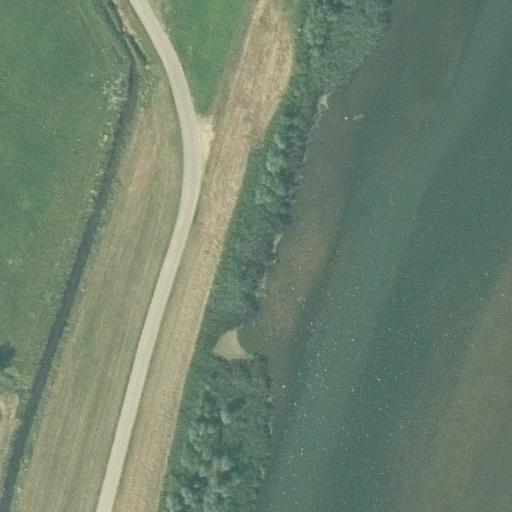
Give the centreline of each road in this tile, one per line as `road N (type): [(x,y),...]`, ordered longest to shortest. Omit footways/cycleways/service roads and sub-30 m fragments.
road 1 (unclassified): [(136,0),(172,71),(191,189),(105,511)]
road 2 (track): [(189,149),(238,0)]
